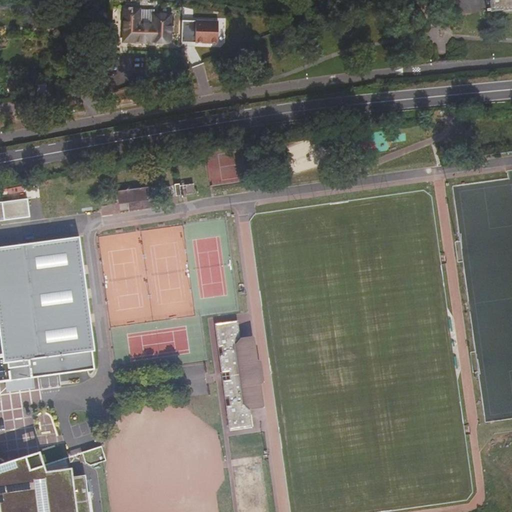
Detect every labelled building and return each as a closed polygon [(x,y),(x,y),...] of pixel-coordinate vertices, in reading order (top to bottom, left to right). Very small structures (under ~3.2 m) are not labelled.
[(511,0),(499,0),(500,10),(510,10),(510,11),(511,10),(511,0)] [(198,28),(183,18),(167,26),(167,32),(163,32),(164,20),(148,18),(148,14),(120,11),(117,41),(161,44),(162,38),(166,39),(166,44),(182,53),(197,45),(198,28)] [(61,55),(54,55),(53,57),(50,57),(50,60),(52,61),(52,63),(60,64),(61,55)] [(172,181),(173,192),(186,191),(184,179),(172,181)] [(189,181),(190,189),(198,189),(197,180),(189,181)] [(139,196),(140,204),(162,201),(161,193),(154,193),(153,182),(130,185),(131,197),(133,197),(139,196)] [(131,197),(130,185),(123,186),(125,197),(131,197)] [(27,199),(0,201),(0,219),(30,216),(27,199)] [(0,363),(5,362),(4,355),(9,355),(9,358),(33,355),(35,373),(98,364),(96,348),(97,347),(83,234),(0,243),(0,363)] [(226,405),(228,428),(250,426),(248,413),(245,410),(242,410),(242,404),(248,404),(253,408),(259,407),(255,373),(251,340),(244,340),(240,346),(234,346),(234,340),(236,340),(238,338),(237,323),(217,325),(219,346),(221,346),(222,355),(220,355),(222,372),(229,372),(229,375),(230,379),(223,379),(225,397),(227,397),(228,404),(226,405)] [(13,426),(16,450),(57,444),(54,421),(13,426)] [(0,511),(94,511),(89,470),(74,472),(73,466),(75,465),(75,463),(49,467),(47,460),(33,464),(29,453),(30,452),(30,450),(3,459),(0,443),(0,511)] [(101,448),(82,454),(85,465),(91,467),(106,462),(101,448)] [(69,453),(47,460),(49,467),(72,463),(69,453)]
